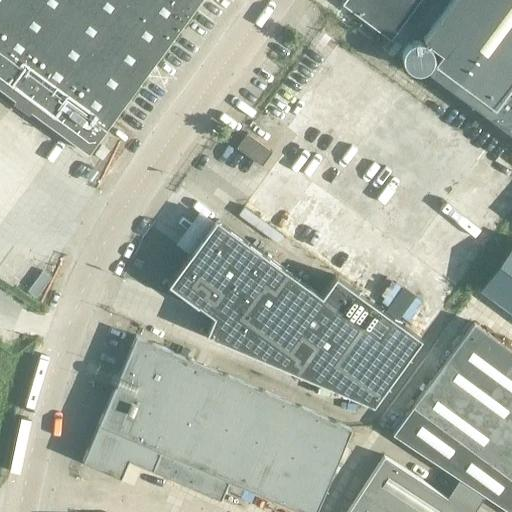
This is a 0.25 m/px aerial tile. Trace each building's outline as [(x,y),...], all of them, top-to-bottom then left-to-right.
[(0,0),(0,88),(88,152),(153,63),(199,0),(0,0)] [(345,0),(343,3),(390,38),(418,0),(345,0)] [(511,0),(450,0),(423,38),(442,52),(428,71),(511,132),(511,0)] [(237,147),(262,165),(272,151),(247,133),(237,147)] [(189,253),(168,283),(213,315),(206,334),(372,404),(421,338),(335,276),(321,295),(218,220),(192,256),(189,253)] [(390,303),(408,317),(422,299),(404,285),(390,303)] [(511,511),(511,350),(474,322),(392,433),(511,511)] [(315,511),(351,428),(346,426),(136,336),(82,461),(120,477),(128,459),(220,498),(224,488),(240,495),(244,486),(303,511),(315,511)] [(470,511),(383,455),(345,511),(470,511)]
